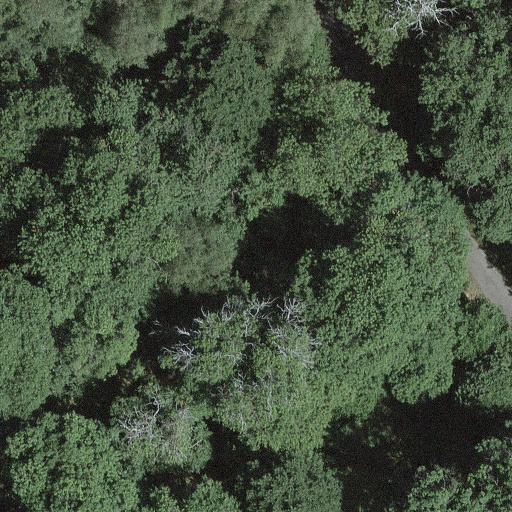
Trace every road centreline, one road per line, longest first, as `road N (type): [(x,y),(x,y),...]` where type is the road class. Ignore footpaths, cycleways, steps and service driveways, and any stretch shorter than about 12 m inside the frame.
road 1 (unclassified): [(335,0),(347,65),(447,225),(511,310)]
road 2 (unclassified): [(198,511),(98,454),(0,423)]
